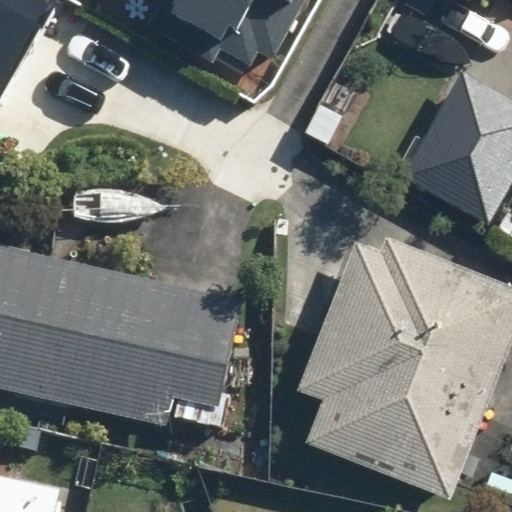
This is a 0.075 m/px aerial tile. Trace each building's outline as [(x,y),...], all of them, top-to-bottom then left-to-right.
[(0,0),(0,78),(35,9),(16,0),(0,0)] [(112,0),(253,71),(289,0),(112,0)] [(490,229),(511,188),(511,106),(457,77),(401,181),(490,229)] [(317,404),(300,448),(448,505),(511,342),(511,290),(358,231),(294,395),(317,404)] [(170,401),(215,412),(240,304),(0,249),(0,393),(138,425),(141,414),(165,419),(170,401)] [(0,511),(48,511),(53,489),(0,477),(0,511)]
